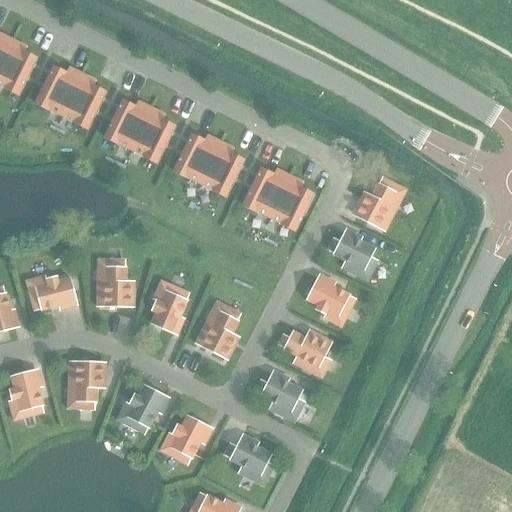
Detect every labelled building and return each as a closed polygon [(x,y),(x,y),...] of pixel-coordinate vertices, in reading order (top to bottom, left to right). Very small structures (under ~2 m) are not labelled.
[(0,72),(14,45),(0,37),(0,72)] [(14,45),(0,72),(0,81),(22,93),(40,58),(14,45)] [(65,115),(83,79),(58,66),(40,102),(65,115)] [(83,79),(65,115),(91,128),(109,92),(83,79)] [(136,148),(154,113),(128,100),(110,135),(136,148)] [(154,113),(136,148),(161,161),(179,126),(154,113)] [(201,181),(219,145),(194,132),(175,168),(201,181)] [(219,145),(201,181),(226,194),(244,158),(219,145)] [(269,217),(287,181),(262,168),(244,203),(269,217)] [(394,194),(397,186),(382,178),(378,185),(377,185),(370,197),(367,195),(355,217),(385,232),(392,219),(388,217),(393,207),(390,205),(395,194),(394,194)] [(287,181),(269,217),(295,229),(313,194),(287,181)] [(333,256),(363,271),(374,249),(344,234),(333,256)] [(126,269),(124,269),(124,261),(106,261),(106,268),(105,268),(105,281),(101,280),(100,292),(96,292),(96,307),(129,308),(129,283),(125,283),(126,269)] [(69,279),(58,282),(57,278),(45,281),(46,284),(35,287),(41,311),(75,302),(69,279)] [(327,312),(337,317),(349,295),(317,279),(306,301),(317,307),(315,310),(325,315),(327,312)] [(150,324),(173,334),(187,302),(164,292),(159,303),(156,301),(151,312),(155,314),(150,324)] [(0,332),(15,328),(6,294),(0,295),(0,332)] [(236,322),(240,315),(224,307),(220,314),(219,313),(214,324),(210,322),(205,332),(201,330),(194,344),(223,359),(235,337),(231,335),(237,322),(236,322)] [(307,335),(305,339),(293,332),(283,351),(318,368),(329,346),(307,335)] [(96,388),(100,389),(101,364),(68,363),(68,378),(72,378),(71,390),(75,390),(75,402),(76,402),(76,410),(94,410),(94,402),(96,402),(96,388)] [(19,412),(42,406),(34,372),(10,378),(13,389),(9,390),(12,401),(16,400),(19,412)] [(260,397),(290,413),(301,391),(271,375),(260,397)] [(149,429),(165,398),(143,386),(138,397),(134,395),(129,405),(132,407),(127,417),(149,429)] [(192,459),(208,428),(186,417),(180,427),(177,425),(172,436),(175,437),(170,448),(192,459)] [(229,461),(260,477),(271,455),(241,439),(229,461)] [(237,511),(207,496),(198,511),(237,511)]
